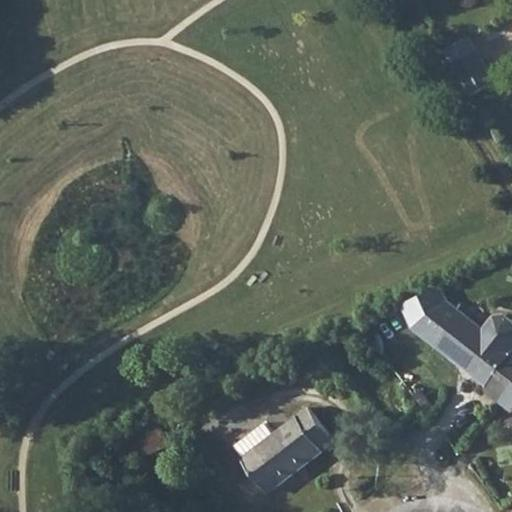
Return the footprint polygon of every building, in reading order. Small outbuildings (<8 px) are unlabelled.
[(478,51),(454,66),(472,97),(496,82),(478,51)] [(438,344),(436,347),(451,359),(455,355),(479,373),(475,377),(489,389),(487,392),(499,401),(511,384),(511,322),(505,317),(494,319),(485,330),(465,314),(463,313),(448,301),(441,288),(402,306),(412,330),(427,341),(429,338),(438,344)] [(429,338),(427,341),(436,347),(438,344),(429,338)] [(455,355),(451,359),(475,377),(479,373),(455,355)] [(511,384),(499,401),(511,411),(511,384)] [(266,424),(237,446),(272,491),(338,442),(312,408),(275,435),(266,424)] [(123,440),(128,451),(131,459),(134,462),(172,446),(161,423),(123,440)] [(104,442),(90,447),(98,468),(112,463),(104,442)] [(131,459),(128,451),(120,455),(123,462),(131,459)]
